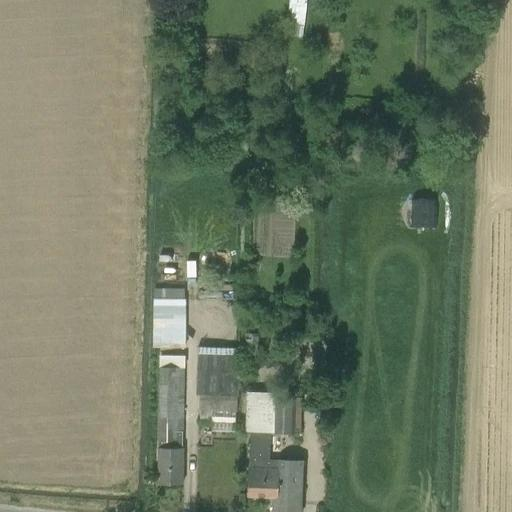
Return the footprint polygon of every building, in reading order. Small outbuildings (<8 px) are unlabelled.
[(308,0),(289,0),(286,36),(304,38),(308,0)] [(154,299),(154,348),(186,349),(186,300),(154,299)] [(260,357),(260,335),(246,335),(246,357),(260,357)] [(200,395),(199,411),(211,411),(211,423),(236,424),(238,397),(240,349),(198,347),(196,395),(200,395)] [(182,432),(183,432),(184,369),(185,356),(160,355),(158,449),(158,484),(182,484),(182,449),(182,432)] [(270,433),(280,433),(281,399),(276,398),(276,393),(246,392),(244,432),(250,432),(248,466),(249,466),(247,497),(273,498),(272,511),(278,511),(280,461),(269,461),(270,433)] [(295,399),(281,399),(280,433),(294,434),(301,434),(302,404),(295,404),(295,399)] [(280,461),(278,511),(282,511),(300,511),(302,462),(280,461)]
